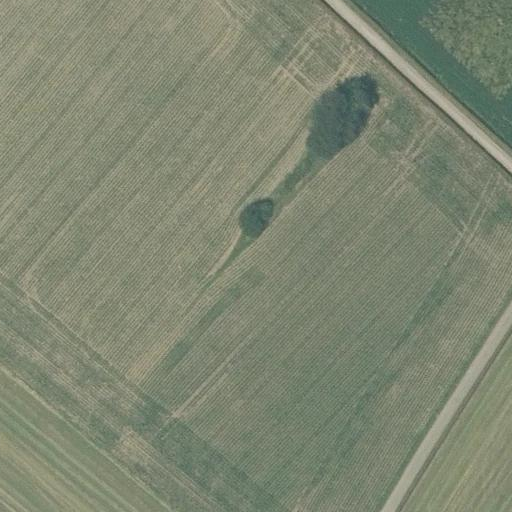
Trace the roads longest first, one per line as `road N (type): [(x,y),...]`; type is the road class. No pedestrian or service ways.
road 1 (unclassified): [(511,166),(332,0)]
road 2 (unclassified): [(387,511),(511,313)]
